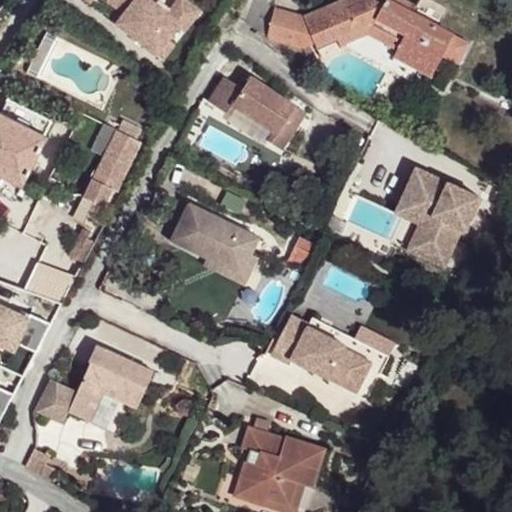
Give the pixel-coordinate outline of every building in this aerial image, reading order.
[(108,0),(109,0),(126,14),(136,0),(108,0)] [(187,28),(202,5),(193,0),(172,0),(166,8),(154,0),(136,0),(126,14),(121,23),(162,52),(163,50),(169,55),(178,41),(173,37),(181,24),(187,28)] [(328,0),(294,14),(269,6),(261,36),(296,48),(308,45),(316,56),(363,37),(394,53),(392,55),(428,74),(439,55),(454,63),(465,39),(451,32),(408,10),(412,3),(405,0),(328,0)] [(279,125),(289,108),(243,80),(236,93),(217,81),(201,107),(223,120),(229,111),(268,134),(262,144),(277,152),(289,131),(279,125)] [(279,125),(289,131),(299,114),(289,108),(279,125)] [(49,137),(1,110),(0,112),(0,174),(22,186),(49,137)] [(124,122),(84,200),(102,209),(106,200),(110,202),(141,143),(136,141),(141,131),(124,122)] [(473,190),(411,166),(396,203),(428,216),(414,251),(443,263),(462,217),(473,190)] [(428,216),(396,203),(393,211),(417,221),(406,247),(414,251),(428,216)] [(209,263),(242,278),(251,260),(260,238),(189,206),(171,246),(209,263)] [(90,230),(84,228),(72,255),(82,260),(93,238),(87,235),(90,230)] [(242,278),(209,263),(206,270),(252,290),(263,265),(251,260),(242,278)] [(45,327),(0,305),(0,349),(17,357),(23,343),(35,349),(45,327)] [(305,326),(286,318),(269,359),(288,369),(290,364),(356,393),(369,362),(341,349),(343,346),(305,329),(305,326)] [(133,420),(152,383),(96,354),(88,368),(90,369),(74,399),(47,385),(38,403),(64,418),(84,429),(98,402),(133,420)] [(0,421),(12,395),(0,389),(0,421)] [(64,418),(38,403),(31,415),(57,430),(64,418)] [(278,437),(241,425),(236,448),(253,454),(250,465),(238,461),(228,497),(277,511),(290,511),(299,488),(309,490),(319,448),(279,435),(278,437)] [(31,443),(31,449),(21,466),(35,476),(48,451),(31,443)]
